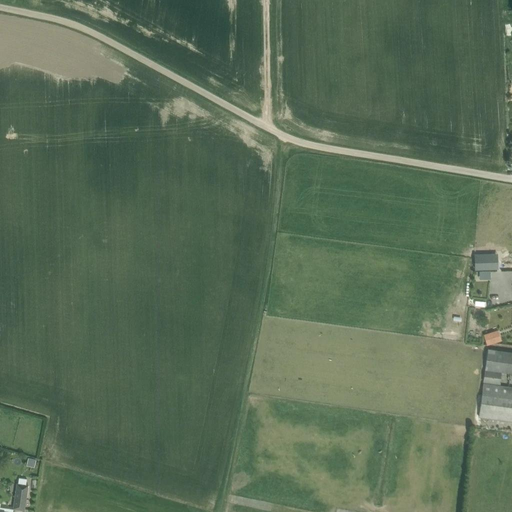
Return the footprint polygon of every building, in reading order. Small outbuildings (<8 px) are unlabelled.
[(478,270),(479,278),(490,277),(490,270),(478,270)] [(268,319),(258,394),(480,427),(481,418),(511,421),(511,386),(483,383),(482,394),(478,394),(484,348),(268,319)] [(487,345),(495,343),(492,332),(483,334),(487,345)] [(511,352),(488,349),(485,369),(483,382),(500,384),(502,371),(511,372),(511,352)] [(24,510),(28,485),(17,483),(13,508),(14,508),(24,510)]
